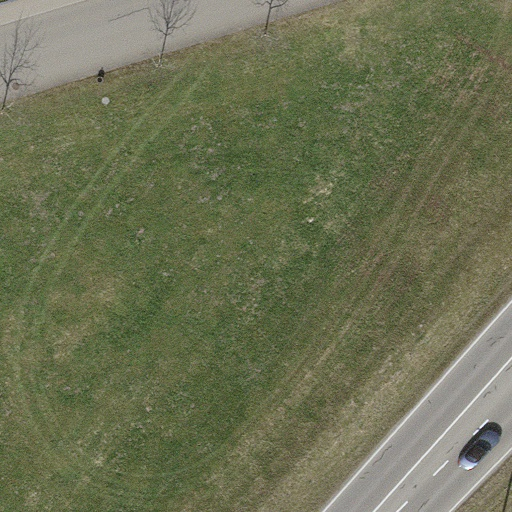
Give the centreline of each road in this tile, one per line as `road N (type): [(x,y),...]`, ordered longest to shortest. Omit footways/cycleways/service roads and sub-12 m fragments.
road 1 (residential): [(209,0),(0,62)]
road 2 (primary): [(511,373),(382,511)]
